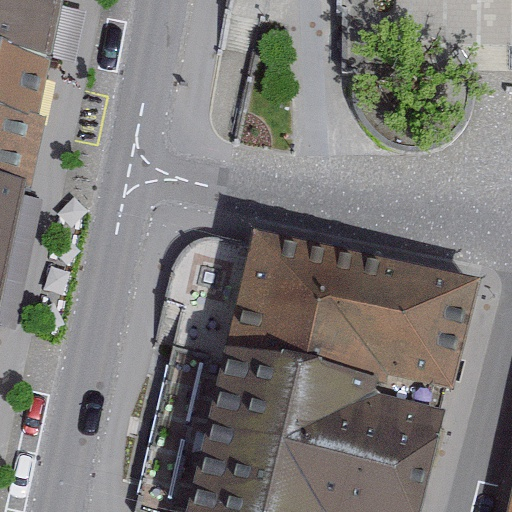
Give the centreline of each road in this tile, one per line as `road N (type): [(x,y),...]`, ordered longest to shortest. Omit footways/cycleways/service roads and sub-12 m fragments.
road 1 (residential): [(129,163),(335,189),(511,186)]
road 2 (residential): [(129,163),(53,511)]
road 3 (residential): [(464,511),(511,310)]
road 4 (residential): [(161,0),(129,163)]
